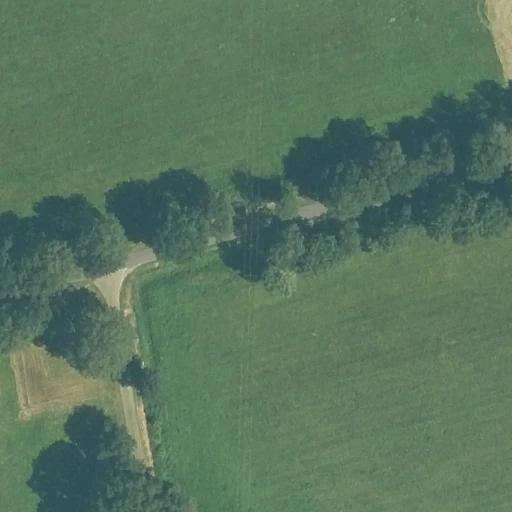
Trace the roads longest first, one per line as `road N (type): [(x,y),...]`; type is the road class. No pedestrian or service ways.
road 1 (residential): [(108,263),(511,153)]
road 2 (residential): [(108,263),(147,511)]
